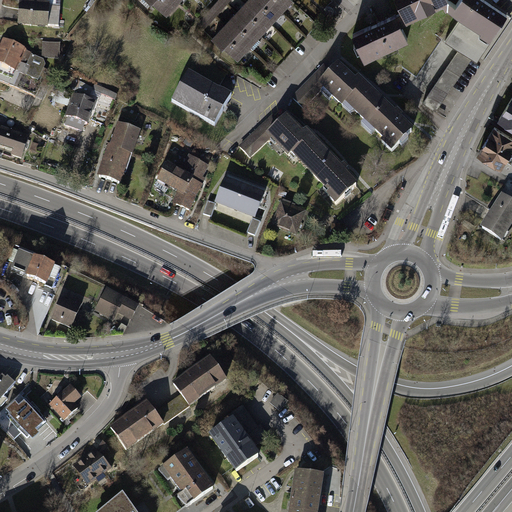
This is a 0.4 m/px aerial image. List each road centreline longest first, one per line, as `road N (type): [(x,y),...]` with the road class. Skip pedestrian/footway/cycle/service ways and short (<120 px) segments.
road 1 (trunk): [(0,208),(172,280),(248,328),(323,394),(399,511)]
road 2 (trunk): [(276,320),(164,250),(0,183)]
road 3 (residential): [(282,281),(262,261),(0,161)]
road 4 (trunk): [(511,370),(457,389),(408,390),(355,370),(276,320)]
road 5 (trunk): [(422,511),(368,418),(276,320)]
road 6 (primary): [(413,254),(452,155),(511,47)]
road 7 (residential): [(370,0),(229,151)]
road 8 (primary): [(354,511),(391,310)]
road 9 (residential): [(121,353),(118,390),(94,421),(0,490)]
road 10 (primary): [(121,353),(190,330),(282,281)]
road 11 (residential): [(207,511),(300,449),(266,411)]
road 12 (primary): [(0,343),(71,356),(121,353)]
